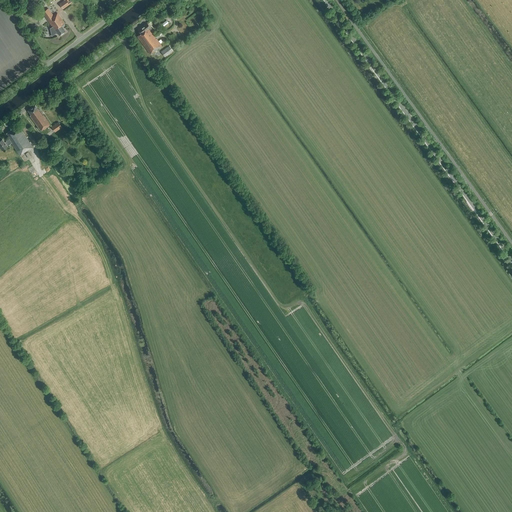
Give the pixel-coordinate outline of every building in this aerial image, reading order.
[(63,9),(73,3),(71,0),(63,0),(64,1),(59,4),(63,9)] [(48,8),(42,12),(52,27),(50,28),(52,36),(57,33),(59,36),(65,31),(61,26),(65,23),(57,13),(53,16),(48,8)] [(153,52),(162,46),(152,32),(153,31),(147,23),(138,31),(140,33),(137,37),(150,54),(153,52)] [(173,51),(169,46),(161,52),(165,57),(173,51)] [(171,91),(174,89),(168,81),(165,83),(171,91)] [(38,110),(35,105),(28,111),(31,115),(30,116),(41,131),(43,129),(44,130),(50,125),(39,109),(38,110)] [(55,132),(61,128),(58,123),(51,127),(55,132)] [(33,147),(18,125),(6,133),(9,138),(8,138),(9,139),(5,142),(2,139),(0,140),(0,147),(2,150),(7,146),(12,143),(20,156),(33,147)] [(47,151),(51,149),(46,141),(41,144),(47,151)] [(45,163),(50,160),(46,154),(41,157),(45,163)]
